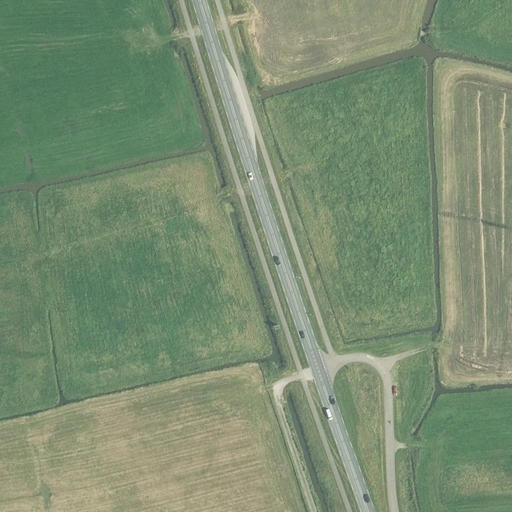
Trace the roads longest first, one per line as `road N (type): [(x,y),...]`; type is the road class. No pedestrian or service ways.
road 1 (primary): [(317,370),(199,0)]
road 2 (unclassified): [(317,370),(352,358),(380,368),(394,511)]
road 3 (track): [(314,511),(275,388),(317,370)]
road 4 (primary): [(368,511),(317,370)]
